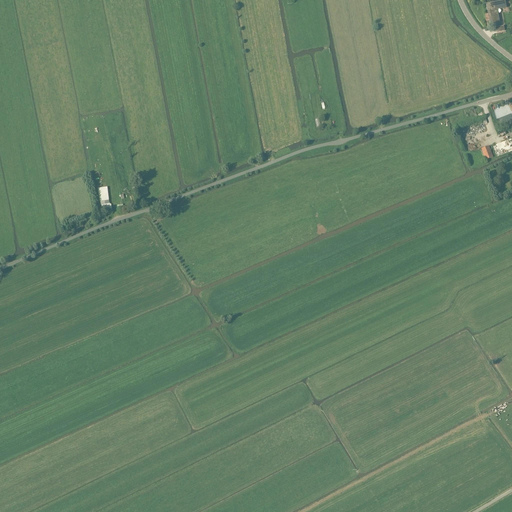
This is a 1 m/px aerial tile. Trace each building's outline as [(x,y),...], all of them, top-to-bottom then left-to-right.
[(490,24),(499,23),(497,9),(506,8),(504,1),(487,4),(490,24)] [(511,123),(511,117),(511,116),(497,121),(499,128),(507,125),(508,126),(511,123)] [(495,147),(498,156),(508,152),(505,144),(495,147)] [(481,149),(485,160),(493,157),(489,146),(481,149)] [(106,187),(98,188),(102,212),(112,211),(111,203),(109,204),(106,187)]
